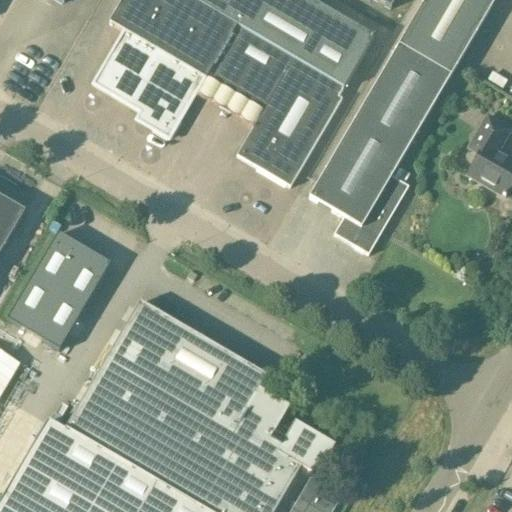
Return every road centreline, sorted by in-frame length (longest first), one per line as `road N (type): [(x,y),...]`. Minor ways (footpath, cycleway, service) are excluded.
road 1 (unclassified): [(497,399),(0,106)]
road 2 (unclassified): [(435,511),(497,399)]
